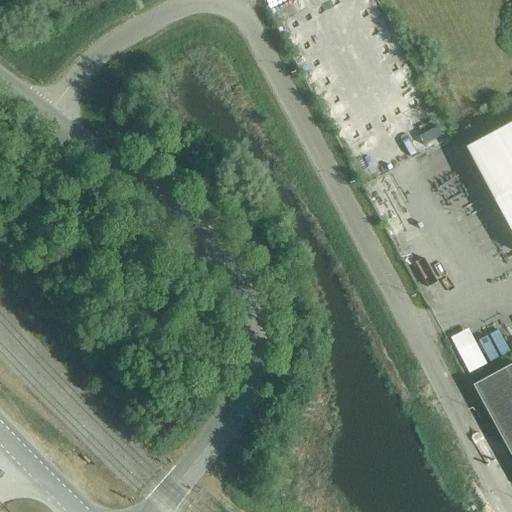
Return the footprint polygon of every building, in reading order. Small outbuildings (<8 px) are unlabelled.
[(394,74),(400,83),(416,74),(411,65),(394,74)] [(416,114),(435,103),(429,93),(410,105),(416,114)] [(417,114),(425,134),(413,139),(421,157),(457,142),(441,104),(417,114)] [(511,128),(469,152),(473,161),(511,232),(511,128)] [(511,368),(475,388),(511,455),(511,368)]
